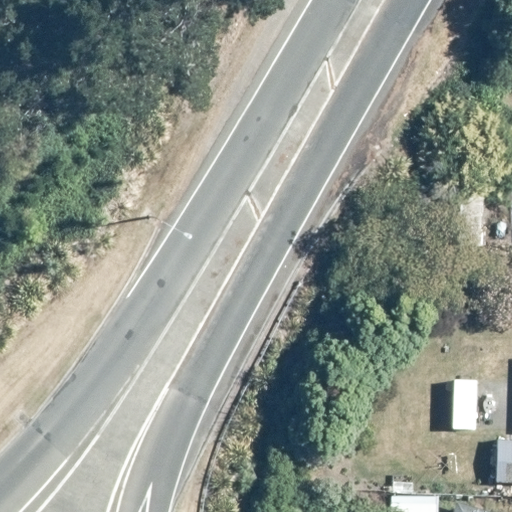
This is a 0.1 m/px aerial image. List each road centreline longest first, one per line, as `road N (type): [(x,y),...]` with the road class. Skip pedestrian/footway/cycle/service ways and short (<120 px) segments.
road 1 (secondary): [(0,497),(43,455),(190,252),(339,0)]
road 2 (secondary): [(426,0),(392,75),(249,289),(181,418),(148,511)]
